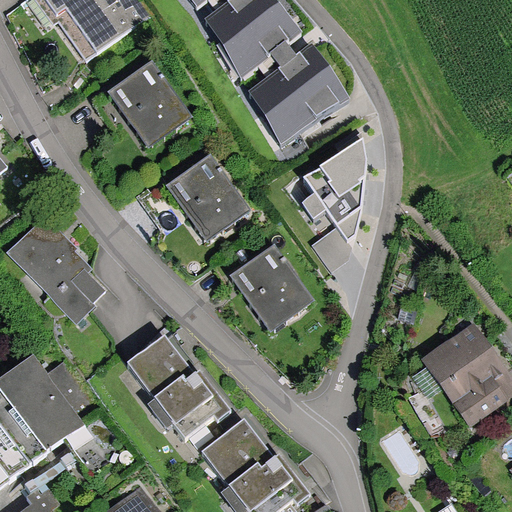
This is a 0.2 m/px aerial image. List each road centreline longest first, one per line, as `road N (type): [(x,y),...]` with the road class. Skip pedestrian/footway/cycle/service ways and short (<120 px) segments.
road 1 (residential): [(324,440),(281,408),(82,203),(0,51)]
road 2 (residential): [(324,440),(349,378),(390,203)]
road 3 (residential): [(308,0),(381,100),(392,150),(390,203)]
